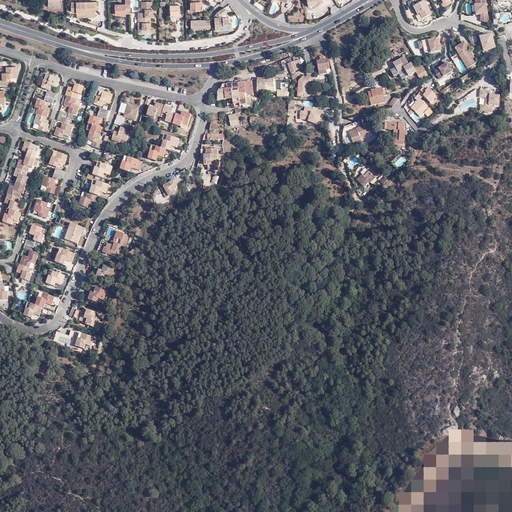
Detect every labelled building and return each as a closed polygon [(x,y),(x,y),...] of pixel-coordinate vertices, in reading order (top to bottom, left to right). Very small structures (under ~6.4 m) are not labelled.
[(424,0),(423,0),(413,5),(417,13),(420,12),(422,17),(431,13),(424,0)] [(485,0),(475,0),(476,4),(475,4),(476,14),(480,13),(480,20),(488,22),(485,0)] [(84,13),(95,12),(95,10),(99,10),(98,1),(71,2),(71,11),(76,13),(84,13)] [(130,7),(130,1),(125,1),(125,4),(114,4),(114,14),(121,14),(121,16),(126,16),(126,14),(126,7),(130,7)] [(145,29),(150,29),(150,22),(150,17),(153,17),(153,9),(150,9),(150,1),(141,2),(141,9),(143,9),(144,9),(144,12),(143,12),(137,13),(138,33),(145,33),(145,29)] [(196,1),(190,2),(190,10),(198,10),(198,1),(196,1)] [(173,15),(173,17),(180,17),(180,15),(180,4),(170,5),(170,15),(173,15)] [(229,25),(229,23),(228,17),(222,17),(222,15),(227,12),(224,7),(217,12),(219,17),(214,18),(215,31),(222,30),(221,29),(221,26),(229,25)] [(205,20),(190,21),(191,30),(206,29),(210,29),(210,21),(205,21),(205,20)] [(496,30),(505,26),(504,26),(505,24),(502,22),(496,20),(495,20),(496,28),(496,30)] [(491,33),(480,36),(484,49),(495,47),(491,33)] [(425,53),(435,50),(439,48),(437,37),(429,39),(429,38),(418,41),(419,47),(423,47),(425,53)] [(477,60),(465,41),(459,44),(455,47),(467,66),(477,60)] [(324,60),(324,56),(320,57),(320,61),(317,61),(319,74),(327,73),(326,69),(329,68),(328,60),(324,60)] [(390,70),(393,76),(398,73),(397,71),(403,68),(408,76),(415,71),(410,63),(408,64),(404,56),(392,63),(395,67),(390,70)] [(295,67),(293,62),(287,65),(289,71),(296,70),(295,67)] [(437,63),(432,66),(439,78),(453,69),(448,62),(440,67),(437,63)] [(8,72),(6,73),(2,73),(2,81),(10,81),(10,78),(16,78),(16,66),(6,67),(6,71),(8,71),(8,72)] [(417,71),(415,72),(414,73),(418,79),(427,74),(422,66),(415,69),(417,71)] [(298,82),(298,83),(309,77),(307,75),(304,79),(302,78),(298,82)] [(49,81),(44,80),(41,88),(50,90),(51,86),(57,88),(60,79),(51,76),(49,81)] [(310,84),(313,80),(309,77),(298,83),(297,97),(307,98),(307,90),(306,90),(307,86),(309,84),(310,84)] [(258,92),(266,92),(266,86),(273,86),(273,80),(258,79),(258,92)] [(252,82),(245,83),(246,95),(253,95),(253,96),(254,96),(254,95),(254,94),(253,94),(252,82)] [(383,83),(365,89),(369,102),(382,98),(381,92),(385,90),(383,83)] [(67,96),(77,100),(79,94),(82,95),(84,87),(75,84),(74,89),(68,87),(65,96),(67,96)] [(232,90),(232,85),(222,85),(220,90),(219,90),(217,95),(217,100),(225,100),(225,90),(232,90)] [(429,89),(428,89),(426,92),(423,88),(420,91),(423,95),(422,95),(420,93),(414,99),(417,101),(410,108),(419,117),(423,113),(426,117),(431,112),(420,100),(423,96),(431,104),(434,101),(433,100),(436,97),(429,89)] [(104,103),(107,104),(110,105),(113,95),(99,90),(97,96),(94,104),(102,107),(103,104),(104,103)] [(479,95),(480,91),(476,90),(458,102),(460,104),(479,95)] [(395,95),(394,92),(392,91),(387,101),(389,102),(392,101),(395,95)] [(490,92),(480,91),(479,95),(479,98),(485,99),(484,106),(480,105),(479,110),(484,111),(484,113),(487,113),(488,112),(492,112),(493,105),(498,106),(499,97),(490,96),(490,92)] [(240,104),(241,106),(250,104),(250,101),(250,99),(246,99),(246,95),(239,96),(240,104)] [(75,105),(77,100),(67,96),(64,106),(70,108),(68,112),(76,115),(79,107),(75,105)] [(39,109),(37,115),(47,118),(50,109),(44,107),(45,102),(37,100),(35,108),(39,109)] [(156,115),(161,117),(165,106),(156,103),(154,108),(150,107),(147,115),(155,118),(156,115)] [(116,120),(124,122),(125,118),(134,121),(139,107),(128,104),(124,117),(118,115),(116,120)] [(173,124),(176,115),(171,114),(173,108),(165,106),(161,117),(169,120),(168,123),(173,124)] [(313,112),(313,108),(305,107),(304,111),(300,111),(300,119),(308,120),(308,121),(317,125),(321,115),(313,112)] [(182,124),(187,126),(191,114),(182,111),(180,117),(176,115),(173,124),(181,127),(182,124)] [(47,118),(37,115),(34,124),(39,126),(38,130),(46,133),(49,125),(45,124),(47,118)] [(239,126),(236,115),(229,117),(231,127),(239,126)] [(90,131),(100,134),(103,125),(98,123),(99,119),(91,116),(86,129),(90,131)] [(399,133),(394,132),(393,141),(404,142),(404,139),(406,139),(406,133),(408,133),(409,129),(406,129),(407,122),(390,120),(389,127),(395,127),(399,128),(399,133)] [(211,121),(211,131),(218,131),(219,121),(211,121)] [(365,134),(372,131),(377,129),(374,121),(358,126),(359,129),(354,130),(358,141),(366,138),(366,137),(365,134)] [(64,135),(69,136),(70,137),(73,126),(63,123),(61,129),(57,128),(54,136),(62,139),(64,135)] [(127,142),(130,130),(121,127),(119,133),(115,132),(112,140),(120,143),(121,140),(127,142)] [(98,140),(100,134),(90,131),(87,140),(93,142),(92,147),(100,149),(103,141),(98,140)] [(222,134),(206,135),(204,141),(223,140),(225,132),(224,131),(222,134)] [(161,148),(166,150),(170,151),(171,146),(177,148),(179,139),(167,136),(166,141),(164,140),(161,148)] [(28,153),(26,157),(35,160),(38,152),(35,151),(37,146),(25,142),(22,151),(28,153)] [(164,158),(166,150),(161,148),(156,147),(155,152),(151,151),(148,159),(156,161),(158,156),(164,158)] [(217,170),(217,165),(215,165),(215,160),(217,160),(217,150),(206,151),(206,156),(206,160),(204,160),(204,161),(204,166),(207,166),(207,170),(217,170)] [(68,156),(55,152),(53,157),(52,157),(50,165),(58,168),(59,163),(65,165),(68,156)] [(121,169),(129,172),(130,168),(136,170),(139,161),(128,158),(125,156),(121,169)] [(35,160),(26,157),(25,162),(19,160),(16,169),(28,172),(30,167),(32,168),(33,165),(37,166),(38,161),(35,160)] [(113,167),(97,162),(93,175),(103,178),(104,173),(110,175),(113,167)] [(376,171),(369,164),(365,167),(367,169),(363,173),(361,171),(356,177),(363,184),(368,178),(371,181),(375,178),(374,177),(380,172),(377,170),(376,171)] [(53,185),(55,180),(45,177),(41,190),(47,192),(46,192),(55,195),(57,187),(53,185)] [(381,182),(383,186),(390,182),(387,178),(381,182)] [(90,194),(98,196),(99,197),(100,192),(106,194),(109,186),(95,181),(90,194)] [(174,181),(163,186),(166,192),(162,193),(165,198),(175,193),(173,189),(177,187),(174,181)] [(8,194),(19,198),(21,193),(24,194),(26,186),(16,183),(15,187),(10,185),(7,194),(8,194)] [(95,206),(98,196),(90,194),(87,193),(86,198),(82,197),(79,205),(88,208),(89,203),(95,206)] [(10,210),(17,212),(20,204),(17,203),(19,198),(8,194),(5,203),(10,205),(8,209),(10,210)] [(46,209),(47,203),(37,200),(34,211),(40,213),(39,216),(47,218),(49,210),(46,209)] [(21,213),(17,212),(10,210),(8,215),(5,214),(3,222),(12,225),(13,221),(18,222),(21,213)] [(63,239),(65,239),(69,227),(72,228),(73,224),(69,223),(63,239)] [(69,227),(65,239),(77,244),(82,231),(84,232),(85,229),(73,224),(72,228),(69,227)] [(43,228),(33,225),(29,234),(35,237),(34,241),(42,244),(45,235),(41,234),(43,228)] [(114,246),(101,241),(97,251),(117,258),(122,245),(125,246),(129,236),(117,232),(113,242),(115,243),(114,246)] [(61,255),(58,254),(55,262),(64,265),(66,260),(72,262),(75,254),(63,249),(63,250),(61,255)] [(22,256),(20,265),(30,268),(31,263),(35,264),(38,256),(30,253),(29,258),(22,256)] [(94,267),(92,273),(97,275),(99,269),(101,264),(102,263),(97,261),(94,267)] [(30,268),(20,265),(17,273),(21,274),(22,274),(21,279),(30,282),(32,274),(30,273),(31,268),(30,268)] [(99,269),(97,275),(96,277),(105,281),(107,276),(111,278),(115,269),(104,265),(102,271),(99,269)] [(57,282),(62,284),(65,276),(53,271),(51,276),(49,276),(46,283),(55,287),(56,284),(57,282)] [(3,286),(0,286),(0,300),(8,300),(8,292),(5,292),(5,286),(3,286)] [(93,295),(90,294),(88,299),(97,303),(99,299),(103,300),(107,291),(96,287),(93,295)] [(35,305),(42,308),(44,308),(46,304),(52,306),(55,297),(40,292),(35,305)] [(40,316),(42,308),(35,305),(28,303),(24,316),(32,319),(34,314),(40,316)] [(77,310),(73,308),(69,315),(73,317),(77,319),(80,311),(77,309),(77,310)] [(87,319),(86,324),(96,328),(100,319),(95,317),(96,313),(87,310),(84,318),(87,319)] [(66,338),(55,334),(52,342),(70,348),(76,332),(69,329),(67,335),(66,338)] [(80,333),(77,341),(76,346),(84,349),(85,345),(91,346),(93,337),(83,334),(80,333)]
